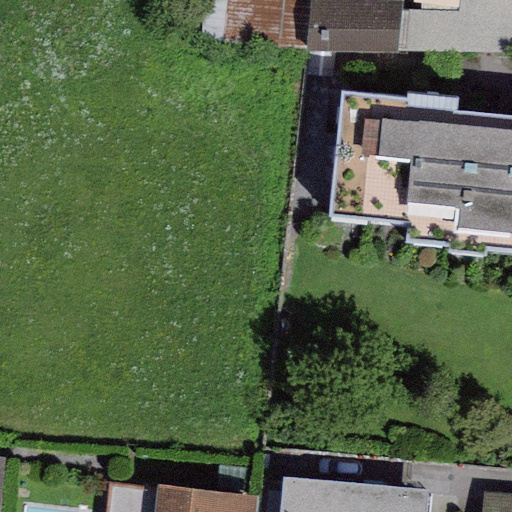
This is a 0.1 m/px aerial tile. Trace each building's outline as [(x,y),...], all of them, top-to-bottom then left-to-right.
[(410,0),(228,0),(227,56),(409,61),(410,0)] [(511,118),(333,103),(321,235),(511,251),(511,118)] [(11,511),(16,463),(0,462),(0,511),(11,511)] [(278,480),(275,511),(427,511),(429,493),(278,480)] [(249,511),(251,500),(151,489),(148,511),(249,511)] [(511,511),(511,497),(483,496),(482,511),(511,511)]
